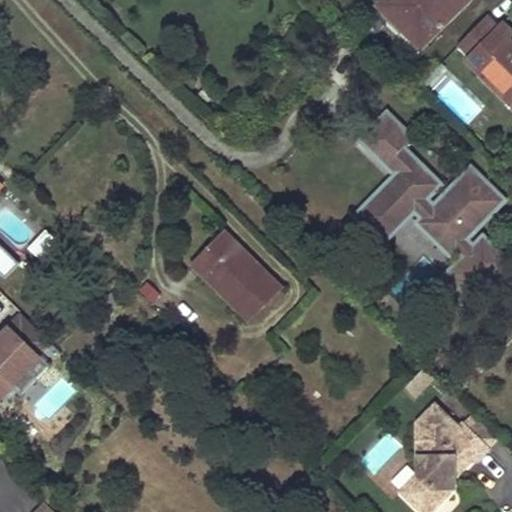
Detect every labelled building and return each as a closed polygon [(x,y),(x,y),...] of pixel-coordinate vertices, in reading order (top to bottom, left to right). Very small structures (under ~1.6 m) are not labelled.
[(384,0),(379,6),(400,26),(421,47),(467,0),(384,0)] [(511,44),(507,40),(511,34),(511,33),(500,22),(496,26),(486,16),(458,44),(468,54),(464,59),(511,104),(511,102),(511,44)] [(466,227),(496,196),(465,166),(435,196),(433,194),(424,203),(417,197),(432,182),(408,159),(404,162),(393,151),(408,135),(388,116),(361,143),(395,177),(387,184),(385,182),(361,207),(385,230),(408,207),(415,213),(410,218),(445,253),(452,246),(460,254),(435,280),(457,302),(500,259),(477,237),(466,248),(458,240),(469,229),(466,227)] [(385,230),(361,207),(350,218),(375,241),(385,230)] [(40,230),(28,253),(44,262),(56,239),(40,230)] [(226,285),(256,312),(281,286),(223,232),(193,263),(221,290),(226,285)] [(19,263),(0,243),(0,275),(3,279),(19,263)] [(161,297),(147,280),(140,287),(153,303),(161,297)] [(221,290),(251,318),(256,312),(226,285),(221,290)] [(40,351),(48,343),(19,315),(0,334),(0,393),(13,380),(22,389),(49,360),(40,351)] [(449,429),(428,407),(410,424),(409,472),(390,490),(411,511),(420,511),(444,489),(444,481),(444,456),(451,457),(454,460),(465,461),(472,461),(482,451),(479,449),(456,426),(454,424),(449,429)] [(466,416),(456,426),(479,449),(489,439),(466,416)] [(444,481),(465,461),(454,460),(451,457),(444,456),(444,481)]
